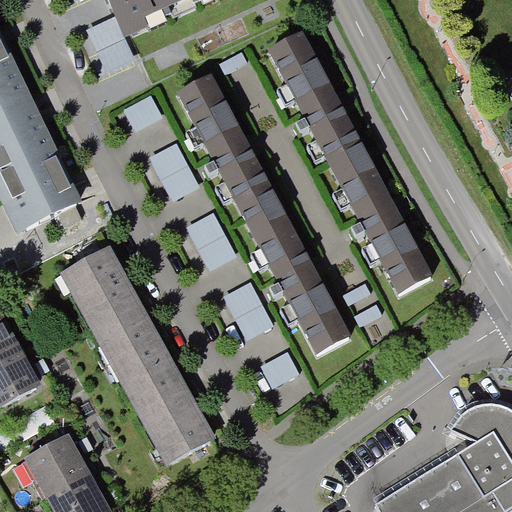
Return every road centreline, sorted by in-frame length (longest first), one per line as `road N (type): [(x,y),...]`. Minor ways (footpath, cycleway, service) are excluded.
road 1 (residential): [(272,480),(132,223),(35,0)]
road 2 (secondary): [(511,297),(379,71),(347,0)]
road 3 (residential): [(511,320),(272,480)]
